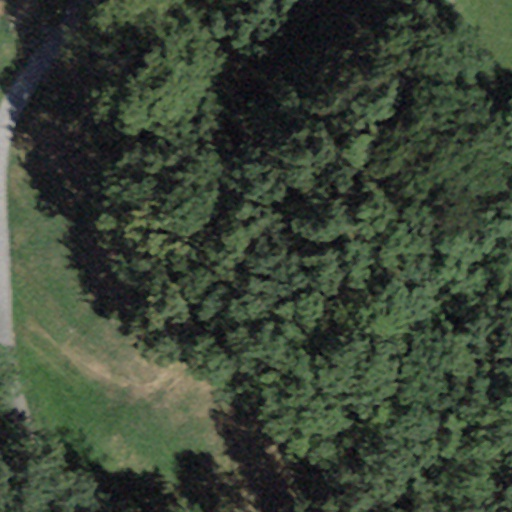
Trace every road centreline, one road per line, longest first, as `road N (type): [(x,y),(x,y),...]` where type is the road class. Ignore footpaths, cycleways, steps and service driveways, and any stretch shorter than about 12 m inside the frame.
road 1 (track): [(0,286),(7,374),(61,500),(75,511)]
road 2 (track): [(93,0),(7,110),(0,141)]
